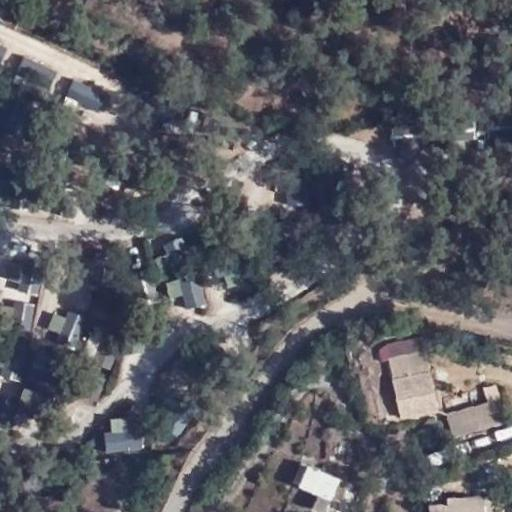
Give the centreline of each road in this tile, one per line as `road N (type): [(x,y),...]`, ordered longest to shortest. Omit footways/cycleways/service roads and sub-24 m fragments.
road 1 (residential): [(159,511),(262,357),(325,311),(392,305),(511,325)]
road 2 (unknown): [(0,45),(59,66),(144,121),(171,162),(180,201)]
road 3 (track): [(209,511),(268,410),(307,383)]
